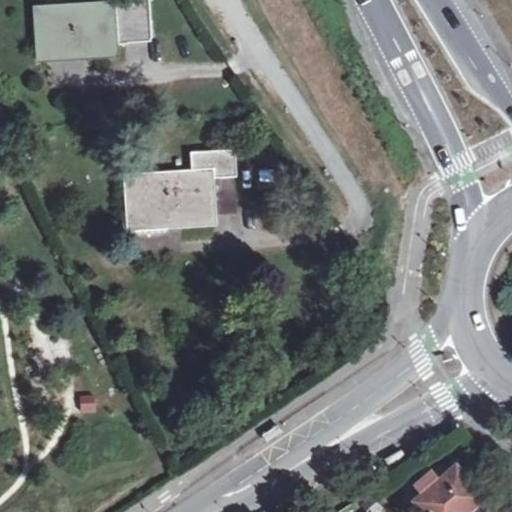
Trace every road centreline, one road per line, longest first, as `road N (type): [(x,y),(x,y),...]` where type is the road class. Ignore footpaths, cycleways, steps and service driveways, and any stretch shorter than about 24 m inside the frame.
road 1 (secondary): [(462,305),(430,347),(361,401),(189,511)]
road 2 (secondary): [(239,511),(435,406),(504,379)]
road 3 (secondary): [(374,0),(460,175),(479,232)]
road 4 (secondary): [(511,114),(434,0)]
